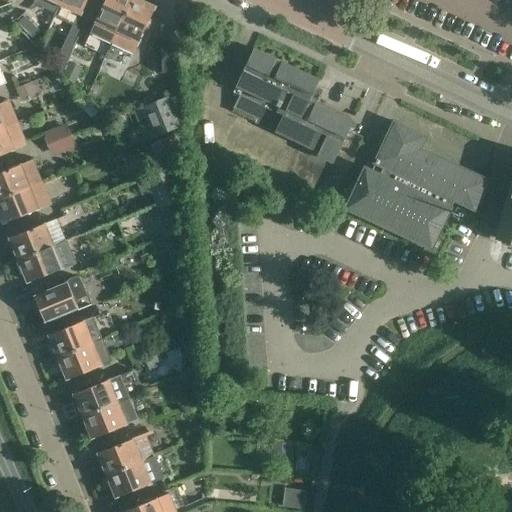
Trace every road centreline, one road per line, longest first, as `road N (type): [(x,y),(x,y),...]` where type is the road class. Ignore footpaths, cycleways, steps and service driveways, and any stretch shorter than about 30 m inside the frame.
road 1 (unclassified): [(511,115),(307,19)]
road 2 (residential): [(80,511),(0,312)]
